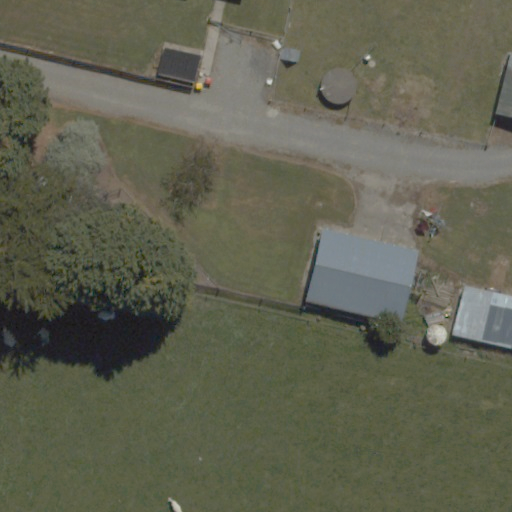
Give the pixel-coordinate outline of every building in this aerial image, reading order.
[(212,47),(162,38),(155,75),(205,84),(212,47)] [(511,53),(496,119),(511,123),(511,53)] [(427,201),(399,199),(397,235),(425,237),(427,201)] [(420,253),(322,230),(305,302),(403,325),(420,253)] [(511,350),(511,256),(477,249),(458,339),(511,350)]
